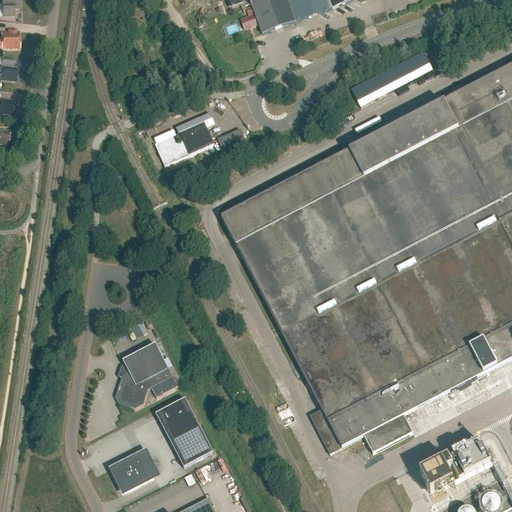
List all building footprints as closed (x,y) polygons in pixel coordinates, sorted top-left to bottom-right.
[(18,11),(18,0),(0,0),(0,5),(2,6),(2,11),(3,11),(3,18),(13,18),(13,11),(18,11)] [(228,0),(230,6),(232,9),(241,6),(242,9),(250,6),(251,8),(253,8),(255,15),(259,25),(263,35),(295,23),(333,10),(359,0),(360,0),(361,3),(365,1),(364,0),(228,0)] [(381,0),(377,0),(371,2),(375,12),(384,9),(381,0)] [(248,17),(252,28),(259,25),(255,15),(248,17)] [(17,33),(17,31),(8,31),(8,34),(1,34),(1,40),(0,39),(0,49),(2,50),(2,51),(20,50),(19,33),(17,33)] [(16,84),(18,70),(1,68),(0,75),(0,74),(0,81),(0,82),(16,84)] [(404,419),(511,362),(511,68),(455,98),(223,220),(323,412),(311,419),(331,457),(364,439),(373,456),(413,436),(404,419)] [(0,120),(2,121),(2,115),(12,116),(14,102),(0,100),(0,120)] [(214,147),(204,125),(175,138),(178,144),(183,142),(184,143),(177,146),(173,138),(155,146),(165,168),(214,147)] [(0,145),(8,146),(10,133),(0,131),(0,145)] [(156,400),(178,389),(156,346),(123,363),(125,367),(121,368),(118,379),(122,380),(116,400),(119,406),(135,411),(144,407),(149,391),(151,390),(156,400)] [(213,455),(185,401),(156,416),(156,417),(158,416),(186,468),(183,469),(184,470),(213,455)] [(480,443),(447,459),(452,470),(458,481),(464,478),(491,465),(480,443)] [(114,474),(115,475),(123,492),(124,492),(125,493),(126,493),(127,493),(155,478),(156,477),(156,476),(156,475),(147,457),(146,457),(146,456),(145,456),(144,456),(144,457),(116,471),(115,471),(115,472),(114,472),(114,473),(114,474)] [(447,459),(419,473),(430,495),(453,484),(447,472),(452,470),(447,459)] [(189,473),(182,477),(186,486),(193,482),(189,473)] [(497,511),(498,497),(481,497),(480,511),(497,511)] [(214,511),(208,501),(186,511),(214,511)]
